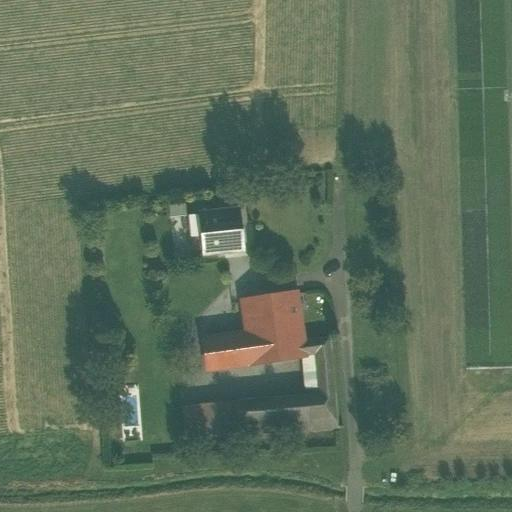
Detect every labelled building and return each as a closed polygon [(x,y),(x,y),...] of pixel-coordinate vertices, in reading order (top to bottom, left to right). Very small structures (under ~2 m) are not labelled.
[(186,216),(185,204),(169,206),(170,218),(186,216)] [(200,236),(202,254),(243,250),(239,211),(189,216),(191,237),(200,236)] [(242,301),(247,333),(300,325),(296,294),(242,301)] [(303,342),(300,325),(247,333),(203,339),(208,370),(298,357),(315,355),(315,358),(332,360),(330,337),(303,342)] [(298,357),(303,396),(319,395),(317,374),(315,358),(315,355),(298,357)] [(236,401),(239,434),(338,428),(333,373),(332,360),(315,358),(317,374),(319,395),(303,396),(236,401)] [(181,404),(183,441),(239,437),(239,434),(236,401),(181,404)]
